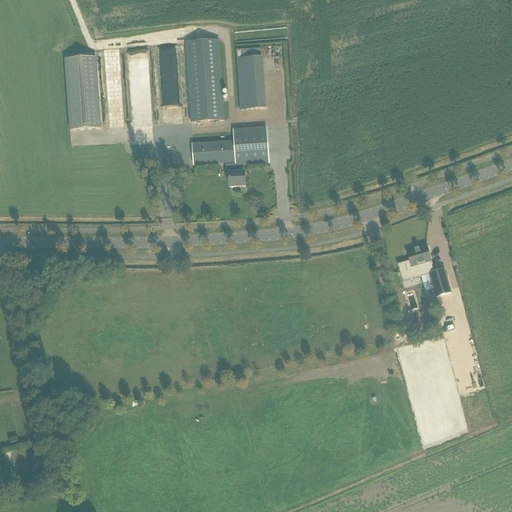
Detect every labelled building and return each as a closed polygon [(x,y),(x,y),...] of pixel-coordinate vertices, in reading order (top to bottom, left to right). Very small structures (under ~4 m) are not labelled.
[(191,124),(225,121),(219,41),(186,43),(191,124)] [(266,109),(261,49),(236,51),(240,111),(266,109)] [(95,58),(65,60),(70,132),(101,130),(95,58)] [(194,166),(225,164),(226,180),(229,180),(229,189),(246,188),(244,166),(269,164),(266,129),(233,132),(234,143),(193,145),(194,166)] [(410,262),(397,266),(403,283),(429,275),(435,298),(451,294),(444,271),(434,274),(431,265),(432,265),(427,249),(420,251),(419,250),(415,251),(415,252),(408,255),(410,262)] [(452,320),(441,323),(443,330),(454,327),(452,320)] [(444,336),(446,342),(463,338),(462,331),(444,336)] [(416,361),(411,362),(414,374),(420,373),(426,398),(438,395),(430,366),(418,369),(417,365),(423,363),(420,351),(414,352),(416,361)]
